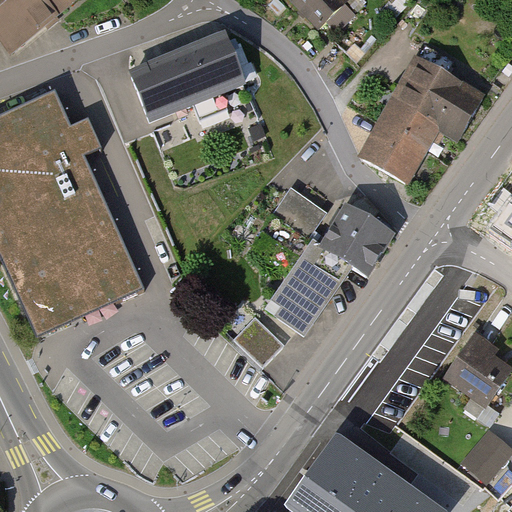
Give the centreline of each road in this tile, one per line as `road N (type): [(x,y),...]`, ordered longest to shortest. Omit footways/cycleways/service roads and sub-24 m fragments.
road 1 (residential): [(202,0),(281,46),(318,93),(358,174),(405,219),(443,236)]
road 2 (tertiary): [(259,477),(443,236)]
road 3 (residential): [(202,0),(161,26),(0,85)]
road 4 (tertiary): [(443,236),(511,131)]
